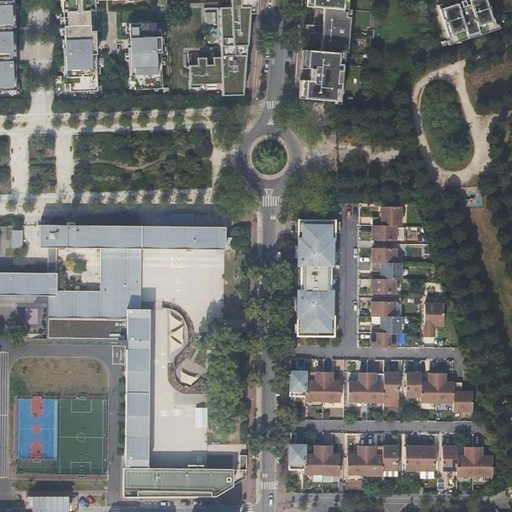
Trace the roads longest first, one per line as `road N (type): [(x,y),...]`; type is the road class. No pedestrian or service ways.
road 1 (residential): [(270,496),(495,499)]
road 2 (unclassified): [(270,425),(469,428)]
road 3 (residential): [(95,511),(270,509)]
road 4 (tertiary): [(270,353),(270,186)]
road 5 (unclassified): [(351,354),(352,207)]
road 6 (tertiary): [(270,129),(283,0)]
